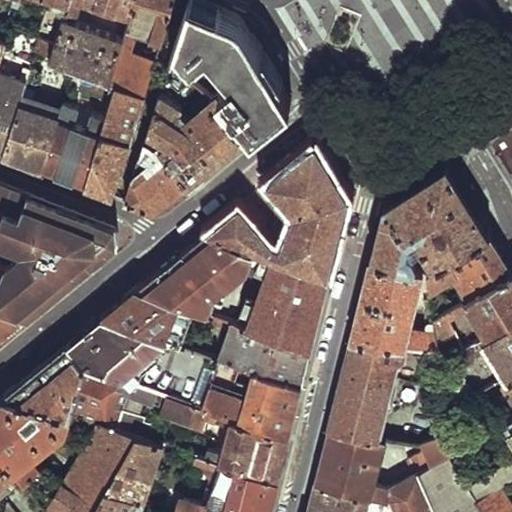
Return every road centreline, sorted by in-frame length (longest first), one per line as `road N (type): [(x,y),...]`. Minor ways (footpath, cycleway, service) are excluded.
road 1 (residential): [(290,511),(370,171)]
road 2 (residential): [(154,234),(324,98)]
road 3 (residential): [(0,360),(154,234)]
road 4 (residential): [(0,162),(116,206),(154,234)]
